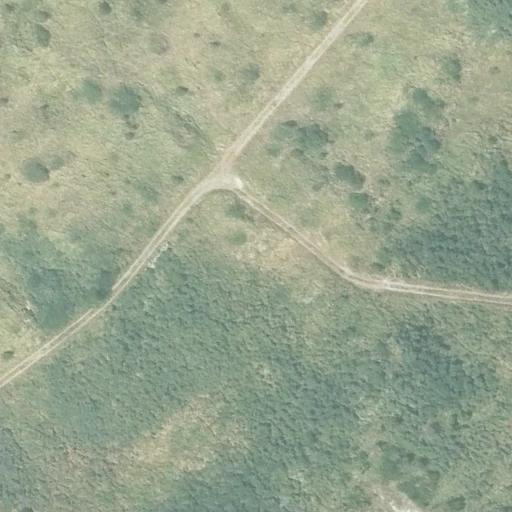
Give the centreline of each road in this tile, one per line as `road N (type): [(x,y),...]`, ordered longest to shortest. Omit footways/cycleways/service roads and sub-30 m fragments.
road 1 (track): [(0,385),(126,285),(355,0)]
road 2 (track): [(209,177),(361,285),(511,303)]
